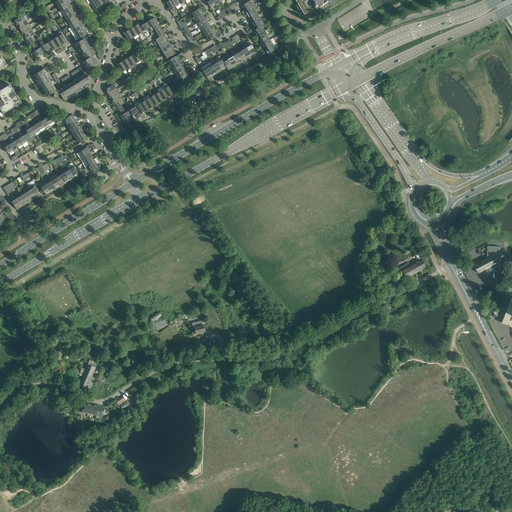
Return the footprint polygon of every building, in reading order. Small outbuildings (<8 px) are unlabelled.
[(89,0),(94,9),(99,6),(95,0),(89,0)] [(169,7),(166,9),(168,11),(175,7),(171,0),(169,0),(166,2),(169,7)] [(255,4),(252,0),(249,0),(241,5),(244,10),(255,4)] [(295,0),(298,5),(296,6),(298,9),(299,10),(300,9),(304,14),(314,7),(314,8),(316,8),(317,8),(320,12),(339,0),(295,0)] [(68,3),(66,1),(58,6),(61,11),(70,5),(69,3),(68,3)] [(244,10),(242,12),(243,14),(246,12),(247,15),(255,10),(258,8),(255,4),(244,10)] [(70,5),(61,11),(64,15),(72,10),(71,8),(72,7),(70,5)] [(192,13),(195,18),(202,13),(199,8),(192,13)] [(74,12),(72,10),(64,15),(67,20),(76,14),(74,12)] [(250,19),(258,15),(255,10),(247,15),(250,19)] [(202,13),(195,18),(197,22),(205,17),(202,13)] [(77,17),(76,14),(67,20),(70,25),(78,19),(77,17)] [(16,24),(17,26),(26,20),(23,15),(15,21),(17,24),(16,24)] [(253,24),(261,19),(258,15),(250,19),(253,24)] [(147,22),(150,27),(152,25),(154,28),(159,25),(154,17),(147,22)] [(197,22),(196,23),(198,28),(200,27),(208,22),(205,17),(197,22)] [(78,19),(70,25),(73,29),(82,24),(80,21),(79,22),(78,19)] [(264,24),(261,19),(253,24),(255,26),(252,28),(254,30),(261,26),(264,24)] [(29,25),(26,20),(17,26),(18,28),(19,27),(21,30),(29,25)] [(142,31),(150,27),(147,22),(140,26),(142,31)] [(200,27),(203,32),(211,27),(208,22),(200,27)] [(83,26),(82,24),(73,29),(75,34),(84,29),(82,27),(83,26)] [(140,26),(138,24),(133,27),(138,34),(142,31),(140,26)] [(22,34),(23,35),(32,30),(29,25),(21,30),(23,33),(22,34)] [(162,29),(159,25),(154,28),(160,37),(164,35),(165,34),(163,32),(166,30),(164,28),(162,29)] [(256,35),(264,30),(261,26),(254,30),(256,35)] [(128,30),(133,37),(138,34),(133,27),(128,30)] [(203,32),(206,36),(214,31),(211,27),(203,32)] [(264,30),(257,35),(259,40),(267,35),(270,33),(267,28),(264,30)] [(75,34),(78,39),(88,33),(86,31),(85,31),(84,29),(75,34)] [(25,36),(26,39),(31,37),(35,34),(32,30),(23,35),(24,37),(25,36)] [(128,30),(124,33),(128,40),(133,37),(128,30)] [(56,34),(57,37),(62,44),(67,41),(60,31),(56,34)] [(206,36),(209,41),(217,36),(214,31),(206,36)] [(156,40),(153,42),(156,46),(158,44),(167,39),(166,37),(166,38),(164,35),(160,37),(155,39),(156,40)] [(262,44),(270,40),(267,35),(259,40),(262,44)] [(27,42),(24,44),(26,46),(29,45),(31,49),(36,46),(31,37),(26,39),(26,40),(27,42)] [(57,47),(62,44),(57,37),(52,40),(57,47)] [(270,40),(262,44),(265,49),(275,43),(272,38),(270,40)] [(84,39),(74,44),(83,58),(85,57),(87,59),(82,62),(87,69),(96,63),(92,57),(94,55),(89,47),(92,46),(90,42),(87,44),(84,39)] [(167,39),(158,44),(161,49),(170,44),(168,41),(168,40),(167,39)] [(51,47),(53,50),(57,47),(52,40),(48,43),(51,47)] [(48,43),(40,47),(44,52),(51,47),(48,43)] [(252,55),(256,53),(251,43),(246,46),(252,55)] [(278,48),(275,43),(265,49),(268,54),(278,48)] [(170,44),(161,49),(164,54),(173,48),(172,46),(171,47),(170,44)] [(36,57),(44,52),(40,47),(38,49),(36,46),(31,49),(36,57)] [(241,49),(247,58),(252,55),(246,46),(241,49)] [(173,48),(164,54),(167,58),(175,53),(174,50),(173,48)] [(237,52),(242,61),(247,58),(241,49),(237,52)] [(139,58),(136,52),(131,55),(136,63),(143,58),(142,56),(139,58)] [(232,55),(238,64),(242,61),(237,52),(232,55)] [(136,63),(131,55),(127,58),(131,66),(136,63)] [(228,70),(233,67),(227,58),(226,55),(221,58),(222,61),(227,68),(228,70)] [(227,58),(233,67),(238,64),(232,55),(227,58)] [(171,65),(179,61),(176,56),(168,60),(171,65)] [(131,66),(127,58),(122,61),(127,69),(131,66)] [(222,61),(221,58),(216,61),(222,70),(227,68),(222,61)] [(127,69),(122,61),(117,64),(122,72),(127,69)] [(182,65),(179,61),(171,65),(174,70),(182,65)] [(212,64),(217,73),(222,70),(216,61),(212,64)] [(207,67),(213,76),(217,73),(212,64),(207,67)] [(177,75),(185,70),(182,65),(174,70),(177,75)] [(73,76),(82,70),(80,67),(71,73),(73,76)] [(207,67),(202,70),(208,79),(213,76),(207,67)] [(57,91),(56,91),(52,85),(55,84),(53,80),(50,82),(42,70),(34,75),(37,79),(36,80),(39,85),(40,84),(46,93),(45,94),(46,96),(53,92),(54,94),(53,97),(54,97),(56,98),(57,91)] [(187,74),(185,70),(177,75),(180,79),(187,74)] [(64,88),(59,92),(57,91),(56,98),(57,98),(58,98),(59,94),(60,94),(64,101),(67,99),(66,98),(75,92),(76,93),(81,90),(80,89),(89,84),(90,85),(92,83),(87,74),(81,77),(80,75),(76,77),(78,80),(68,86),(66,83),(62,85),(64,88)] [(183,84),(190,79),(187,74),(180,79),(183,84)] [(21,102),(10,84),(0,90),(0,108),(3,113),(21,102)] [(114,84),(105,89),(104,90),(106,91),(108,94),(117,89),(114,84)] [(168,86),(163,89),(168,97),(173,94),(168,86)] [(109,98),(110,99),(119,93),(117,89),(108,94),(110,97),(109,98)] [(163,100),(168,97),(163,89),(159,92),(163,100)] [(159,103),(163,100),(159,92),(154,95),(159,103)] [(112,100),(114,103),(118,101),(122,98),(119,93),(110,99),(111,101),(112,100)] [(154,95),(149,98),(154,105),(159,103),(154,95)] [(148,96),(143,98),(144,101),(149,108),(154,105),(149,98),(148,96)] [(124,110),(118,101),(114,103),(113,104),(114,106),(112,108),(113,110),(116,109),(119,113),(124,110)] [(144,111),(149,108),(144,101),(140,104),(144,111)] [(138,102),(134,104),(135,107),(138,112),(140,114),(144,111),(140,104),(138,102)] [(131,116),(138,112),(135,107),(128,111),(131,116)] [(123,121),(131,116),(128,111),(125,113),(124,110),(119,113),(123,121)] [(44,114),(43,115),(50,127),(55,124),(54,123),(49,114),(45,116),(44,114)] [(44,127),(45,130),(50,127),(43,115),(39,117),(40,119),(39,119),(44,127)] [(67,124),(77,118),(76,117),(74,116),(73,117),(72,115),(64,119),(64,120),(64,121),(64,122),(65,124),(66,124),(67,124)] [(76,122),(79,120),(77,118),(67,124),(70,129),(78,124),(76,122)] [(39,130),(44,127),(39,119),(34,122),(39,130)] [(41,132),(39,130),(34,122),(30,125),(36,135),(41,132)] [(29,124),(28,123),(26,124),(27,127),(25,128),(32,138),(36,135),(30,125),(29,124)] [(73,134),(80,129),(83,127),(81,125),(79,126),(78,124),(70,129),(73,134)] [(33,140),(32,138),(25,128),(25,129),(23,130),(24,132),(22,133),(27,141),(28,143),(33,140)] [(73,134),(76,138),(83,134),(80,129),(73,134)] [(20,130),(17,132),(19,135),(17,136),(22,144),(27,141),(22,133),(20,130)] [(79,143),(89,137),(87,134),(85,136),(83,134),(76,138),(79,143)] [(17,147),(22,144),(17,136),(13,139),(17,147)] [(8,142),(13,150),(17,147),(13,139),(8,142)] [(8,153),(13,150),(8,142),(3,145),(8,153)] [(81,151),(76,154),(79,159),(79,158),(89,152),(88,150),(92,148),(90,145),(89,144),(86,146),(86,147),(81,151)] [(92,157),(89,152),(79,158),(82,163),(83,163),(92,157)] [(86,167),(88,166),(98,160),(96,157),(94,159),(92,157),(83,163),(86,167)] [(98,160),(88,166),(92,173),(100,169),(97,164),(99,162),(98,160)] [(72,163),(67,166),(68,169),(74,178),(77,176),(79,175),(72,163)] [(40,174),(44,171),(41,166),(36,169),(40,174)] [(68,169),(64,171),(69,181),(71,179),(74,178),(68,169)] [(69,181),(64,171),(59,174),(64,183),(67,181),(68,182),(69,181)] [(61,184),(64,183),(59,174),(54,177),(60,186),(62,185),(61,184)] [(54,177),(50,180),(56,189),(58,188),(58,187),(60,186),(54,177)] [(45,183),(51,192),(52,191),(53,191),(56,189),(50,180),(45,183)] [(11,182),(8,184),(11,190),(16,187),(13,181),(11,182)] [(51,192),(45,183),(40,186),(45,194),(48,192),(49,193),(51,192)] [(8,184),(3,187),(6,193),(11,190),(8,184)] [(34,184),(29,187),(30,189),(36,198),(40,195),(35,186),(34,184)] [(25,191),(30,200),(33,198),(34,199),(36,198),(30,189),(28,186),(24,189),(25,191)] [(30,200),(25,191),(21,194),(26,204),(28,202),(30,200)] [(26,204),(21,194),(16,197),(21,206),(24,204),(24,205),(26,204)] [(16,197),(11,200),(17,210),(19,208),(18,208),(21,206),(16,197)] [(487,258),(474,265),(475,265),(477,269),(479,273),(487,269),(487,272),(500,273),(501,261),(505,259),(501,252),(501,251),(500,252),(500,247),(488,246),(487,249),(487,254),(487,258)] [(400,267),(406,278),(426,267),(421,259),(407,267),(406,264),(400,267)] [(511,288),(508,287),(505,294),(500,308),(507,310),(510,302),(511,302),(511,288)] [(511,302),(510,302),(507,310),(502,323),(506,324),(510,326),(511,327),(511,302)] [(150,318),(152,321),(162,316),(160,313),(150,318)] [(201,320),(191,323),(193,328),(194,327),(196,334),(205,331),(203,325),(206,324),(207,324),(205,315),(201,316),(200,316),(201,320)] [(91,376),(97,363),(89,360),(82,376),(85,377),(86,374),(91,376)] [(85,377),(82,376),(77,389),(84,393),(91,376),(86,374),(85,377)] [(116,400),(116,401),(118,405),(126,400),(123,396),(116,400)] [(127,401),(120,405),(123,409),(129,405),(127,401)] [(88,413),(90,404),(83,403),(81,412),(88,413)] [(88,413),(96,415),(98,406),(90,404),(88,413)] [(98,406),(96,415),(102,416),(105,408),(98,406)]
